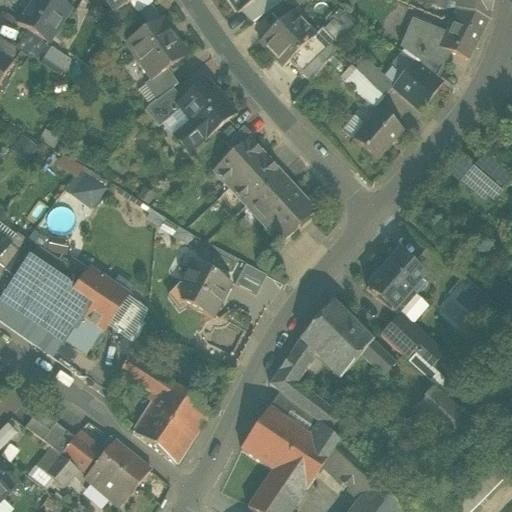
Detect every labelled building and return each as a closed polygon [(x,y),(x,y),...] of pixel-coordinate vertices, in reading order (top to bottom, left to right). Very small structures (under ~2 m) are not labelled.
[(16,26),(46,46),(60,25),(62,26),(71,11),(54,0),(31,0),(29,4),(30,5),(16,26)] [(104,0),(113,13),(114,14),(129,5),(137,0),(104,0)] [(240,12),(257,0),(227,0),(237,14),(240,12)] [(257,0),(240,12),(249,26),(279,5),(275,0),(257,0)] [(286,0),(268,14),(279,25),(291,14),(291,15),(297,9),(288,0),(286,0)] [(426,0),(424,7),(444,13),(447,0),(426,0)] [(461,4),(460,14),(487,23),(491,0),(453,0),(453,3),(461,4)] [(136,18),(129,5),(114,14),(113,13),(102,20),(116,34),(136,18)] [(150,7),(136,18),(145,32),(160,22),(150,7)] [(467,63),(487,23),(460,14),(455,13),(444,37),(438,51),(445,54),(467,63)] [(288,64),(300,76),(333,44),(321,31),(314,38),(291,15),(291,14),(279,25),(258,45),(282,70),(288,64)] [(150,82),(151,83),(165,73),(184,60),(176,48),(178,47),(160,22),(145,32),(125,46),(126,47),(150,82)] [(439,67),(445,54),(438,51),(444,37),(412,23),(400,49),(420,62),(421,59),(439,67)] [(0,41),(0,58),(9,65),(17,53),(0,41)] [(300,76),(309,86),(335,52),(337,49),(333,44),(300,76)] [(44,61),(62,73),(69,63),(51,51),(44,61)] [(0,83),(11,66),(9,65),(0,58),(0,83)] [(418,67),(437,82),(444,69),(439,67),(421,59),(420,62),(418,67)] [(365,61),(355,72),(383,99),(391,91),(391,90),(393,88),(383,79),(384,78),(365,61)] [(413,64),(400,79),(393,88),(391,90),(391,91),(419,115),(441,85),(437,82),(418,67),(413,64)] [(383,79),(393,88),(400,79),(391,70),(384,78),(383,79)] [(373,111),(383,99),(355,72),(344,84),(365,104),(373,111)] [(183,104),(172,91),(175,88),(165,73),(151,83),(150,82),(144,87),(155,103),(147,109),(144,114),(158,130),(180,113),(180,112),(177,109),(183,104)] [(177,109),(180,112),(180,113),(190,125),(173,140),(187,156),(204,141),(205,141),(233,117),(205,84),(183,104),(177,109)] [(340,132),(352,142),(377,114),(373,111),(365,104),(340,132)] [(352,142),(377,163),(402,133),(378,112),(377,114),(352,142)] [(224,146),(233,155),(248,141),(249,142),(252,139),(243,129),(224,146)] [(212,174),(229,192),(264,159),(249,142),(248,141),(233,155),(212,174)] [(54,167),(74,178),(80,168),(60,157),(54,167)] [(483,157),(478,161),(499,180),(492,189),(500,196),(511,182),(483,157)] [(281,176),(264,159),(229,192),(245,209),(281,176)] [(459,184),(462,182),(470,172),(457,161),(446,173),(459,184)] [(471,171),(492,189),(499,180),(478,161),(471,171)] [(89,211),(105,189),(79,170),(63,192),(89,211)] [(500,196),(492,189),(471,171),(470,172),(462,182),(491,207),(500,196)] [(316,214),(281,176),(245,209),(280,247),(316,214)] [(164,222),(160,229),(180,242),(185,234),(164,222)] [(15,238),(0,226),(0,240),(8,247),(15,238)] [(0,257),(0,268),(5,271),(26,242),(17,236),(15,238),(8,247),(0,257)] [(8,247),(0,240),(0,257),(8,247)] [(26,243),(26,242),(5,271),(4,272),(14,280),(27,262),(36,250),(26,243)] [(38,247),(36,250),(27,262),(56,282),(66,267),(38,247)] [(366,292),(392,315),(411,294),(416,298),(427,286),(421,281),(424,278),(405,262),(406,262),(397,255),(387,267),(366,292)] [(56,282),(75,295),(89,273),(70,261),(66,267),(56,282)] [(64,344),(85,358),(101,333),(83,321),(93,308),(93,307),(75,295),(56,282),(27,262),(14,280),(1,300),(64,344)] [(180,304),(211,321),(230,285),(191,265),(187,273),(195,277),(188,290),(180,304)] [(234,287),(255,299),(266,278),(245,266),(234,287)] [(83,321),(101,333),(105,328),(125,298),(89,273),(75,295),(93,307),(93,308),(83,321)] [(180,286),(188,290),(195,277),(187,273),(180,286)] [(145,312),(125,298),(105,328),(128,344),(143,322),(145,312)] [(64,344),(1,300),(0,300),(0,324),(52,361),(64,344)] [(279,372),(296,385),(305,373),(307,370),(316,377),(323,366),(339,382),(360,358),(383,380),(394,367),(372,344),(331,304),(299,342),(288,359),(279,372)] [(401,314),(379,337),(406,362),(412,355),(430,371),(432,369),(445,355),(401,314)] [(479,329),(489,338),(502,323),(491,314),(479,329)] [(441,395),(449,386),(432,369),(430,371),(412,355),(406,362),(441,395)] [(152,395),(156,397),(166,382),(128,357),(120,374),(152,395)] [(303,413),(329,432),(339,420),(296,385),(279,372),(269,387),(279,395),(303,413)] [(132,435),(176,467),(210,412),(166,382),(156,397),(152,395),(148,402),(152,404),(132,435)] [(415,409),(458,450),(477,430),(434,389),(415,409)] [(269,410),(296,423),(303,413),(279,395),(269,410)] [(272,473),(304,495),(324,465),(338,443),(337,442),(338,441),(329,432),(303,413),(296,423),(269,410),(240,452),(272,473)] [(24,430),(42,443),(55,426),(56,425),(38,411),(24,430)] [(4,423),(0,428),(0,448),(15,433),(4,423)] [(64,433),(55,426),(42,443),(60,457),(74,440),(64,433)] [(79,470),(84,474),(97,458),(75,440),(62,456),(79,470)] [(114,443),(101,460),(120,473),(119,474),(136,489),(150,472),(114,443)] [(324,465),(335,476),(352,456),(338,443),(324,465)] [(511,462),(501,451),(493,459),(509,475),(511,471),(511,462)] [(350,511),(400,511),(375,484),(376,482),(362,466),(362,465),(352,456),(335,476),(361,499),(350,511)] [(97,457),(97,458),(84,474),(88,476),(101,460),(97,457)] [(62,490),(73,477),(77,473),(60,459),(46,477),(62,490)] [(501,483),(509,475),(493,459),(485,467),(501,483)] [(123,505),(136,489),(119,474),(120,473),(101,460),(88,476),(85,480),(115,505),(123,505)] [(493,491),(501,483),(485,467),(477,475),(493,491)] [(85,480),(77,473),(73,477),(81,485),(85,480)] [(249,511),(292,511),(304,495),(272,473),(247,510),(249,511)] [(0,502),(14,488),(0,474),(0,502)] [(485,499),(493,491),(477,475),(470,483),(485,499)] [(477,507),(485,499),(470,483),(462,491),(477,507)] [(466,511),(472,511),(477,507),(462,491),(454,499),(466,511)] [(450,511),(466,511),(454,499),(446,507),(450,511)]
